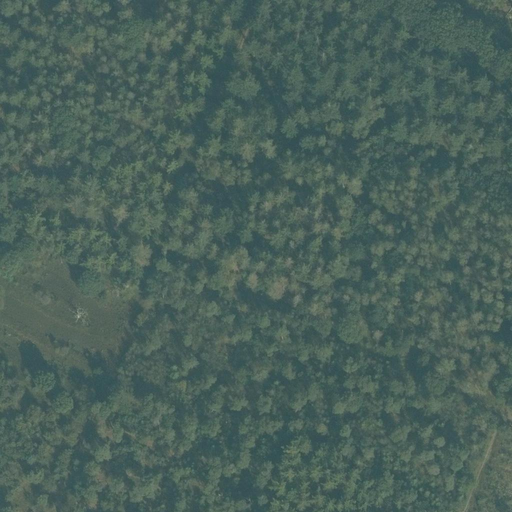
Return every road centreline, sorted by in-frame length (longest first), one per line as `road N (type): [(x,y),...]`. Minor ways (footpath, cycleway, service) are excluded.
road 1 (track): [(500,419),(156,255),(0,207)]
road 2 (unclassified): [(511,74),(368,0)]
